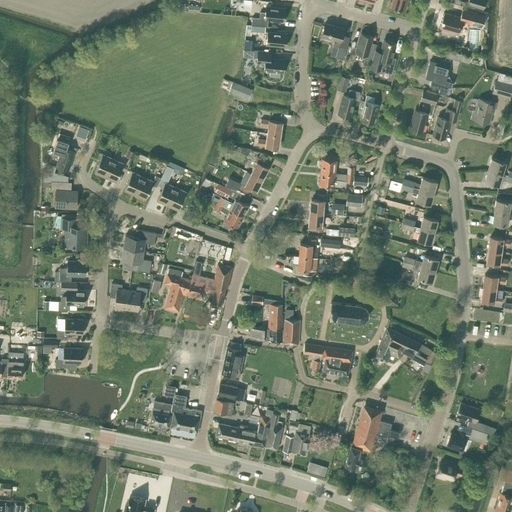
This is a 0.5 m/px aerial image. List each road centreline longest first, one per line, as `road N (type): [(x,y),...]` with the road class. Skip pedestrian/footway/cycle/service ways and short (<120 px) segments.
road 1 (residential): [(438,418),(465,286),(452,174),(434,160),(384,147)]
road 2 (residential): [(438,418),(305,382),(294,349),(222,335)]
road 3 (secondary): [(197,458),(0,421)]
road 4 (secondary): [(363,511),(305,486),(197,458)]
road 5 (residential): [(249,248),(115,205)]
road 6 (residential): [(249,248),(314,133)]
road 7 (residential): [(314,133),(302,86),(308,3)]
road 8 (residential): [(220,341),(99,322)]
